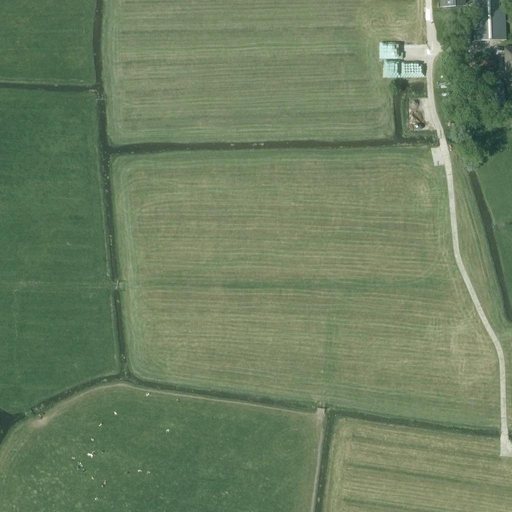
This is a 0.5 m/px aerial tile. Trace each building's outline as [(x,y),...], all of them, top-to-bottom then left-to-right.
[(440,0),(440,8),(465,7),(465,0),(440,0)] [(472,0),(474,41),(506,40),(504,0),(472,0)] [(471,32),(460,31),(460,43),(470,43),(471,32)] [(497,66),(496,57),(480,58),(481,67),(497,66)] [(384,75),(399,74),(399,63),(384,64),(384,75)] [(504,109),(503,87),(503,83),(489,84),(491,109),(504,109)] [(488,103),(487,90),(468,92),(469,104),(473,104),(484,103),(488,103)]
